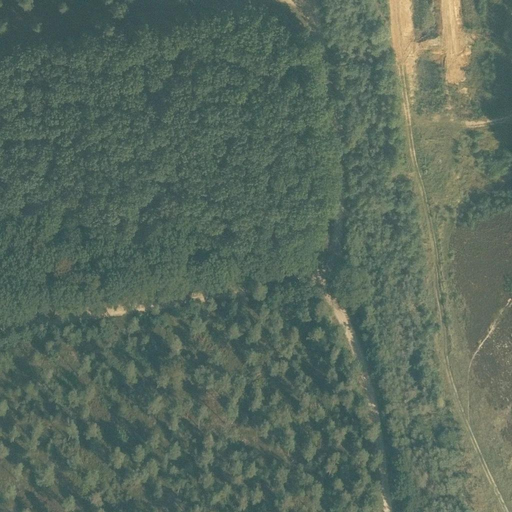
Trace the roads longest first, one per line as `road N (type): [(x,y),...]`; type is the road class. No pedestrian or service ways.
road 1 (track): [(323,282),(0,329)]
road 2 (track): [(301,5),(312,25),(340,210),(323,282)]
road 3 (track): [(323,282),(356,347),(386,511)]
